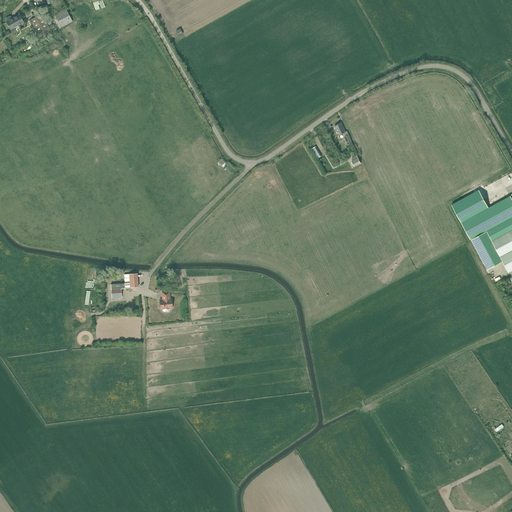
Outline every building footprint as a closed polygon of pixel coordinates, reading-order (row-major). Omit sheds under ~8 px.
[(66,9),(55,15),(61,27),(72,21),(66,9)] [(6,18),(5,20),(11,30),(24,23),(19,14),(12,18),(11,17),(9,16),(6,18)] [(41,14),(30,20),(39,37),(50,31),(41,14)] [(341,123),(335,126),(339,135),(343,134),(348,145),(352,143),(347,131),(346,132),(341,123)] [(361,164),(358,158),(357,155),(352,158),(352,161),(355,167),(361,164)] [(478,191),(452,205),(461,222),(487,208),(478,191)] [(511,270),(511,200),(510,196),(461,222),(487,270),(503,261),(509,272),(511,270)] [(124,275),(125,288),(138,287),(137,274),(124,275)] [(122,298),(121,288),(111,288),(112,298),(122,298)] [(160,303),(159,303),(159,307),(160,307),(160,309),(162,308),(162,310),(164,312),(168,311),(170,310),(170,307),(172,306),(171,299),(169,299),(169,292),(162,292),(162,300),(161,300),(161,302),(160,302),(160,303)]
